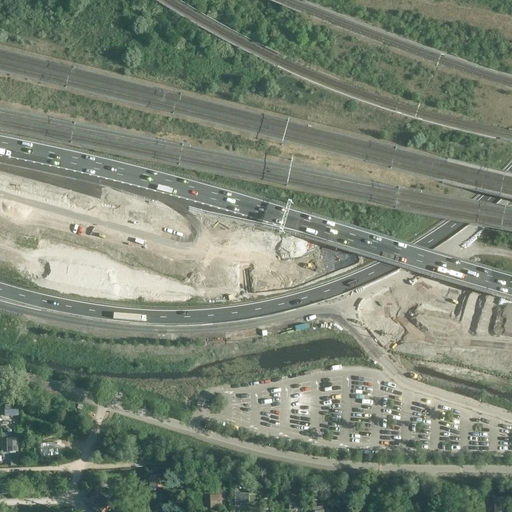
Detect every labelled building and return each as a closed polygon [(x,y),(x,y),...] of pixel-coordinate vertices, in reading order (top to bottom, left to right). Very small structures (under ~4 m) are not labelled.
[(18,404),(4,405),(4,417),(19,416),(18,404)] [(15,426),(14,419),(2,419),(2,427),(15,426)] [(17,438),(6,438),(7,452),(18,452),(17,438)] [(47,458),(46,445),(34,445),(35,458),(47,458)] [(157,475),(149,475),(149,488),(161,488),(160,476),(157,476),(157,475)] [(0,494),(15,494),(15,483),(0,484),(0,494)] [(111,504),(118,498),(104,483),(97,491),(100,494),(90,504),(97,511),(104,511),(112,505),(111,504)] [(240,491),(234,491),(234,506),(240,506),(239,503),(248,503),(248,493),(240,493),(240,491)] [(222,507),(221,494),(209,495),(210,508),(222,507)] [(302,509),(301,496),(288,497),(289,510),(302,509)] [(150,510),(159,510),(158,497),(149,497),(150,510)] [(494,500),(494,511),(504,511),(504,500),(494,500)]
